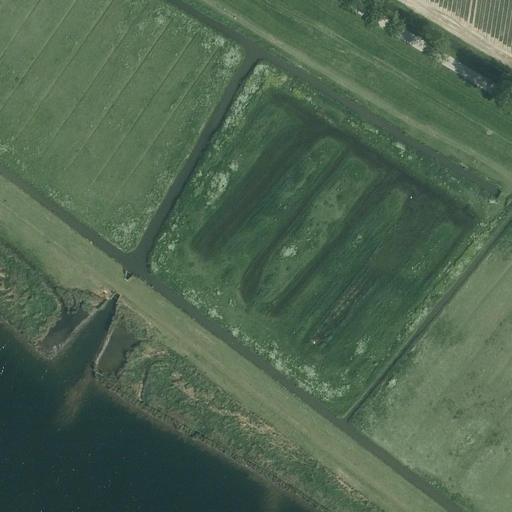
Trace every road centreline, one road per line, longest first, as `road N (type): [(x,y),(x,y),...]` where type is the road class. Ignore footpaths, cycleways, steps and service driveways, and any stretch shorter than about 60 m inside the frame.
road 1 (track): [(431,511),(114,283)]
road 2 (unclassified): [(511,99),(348,0)]
